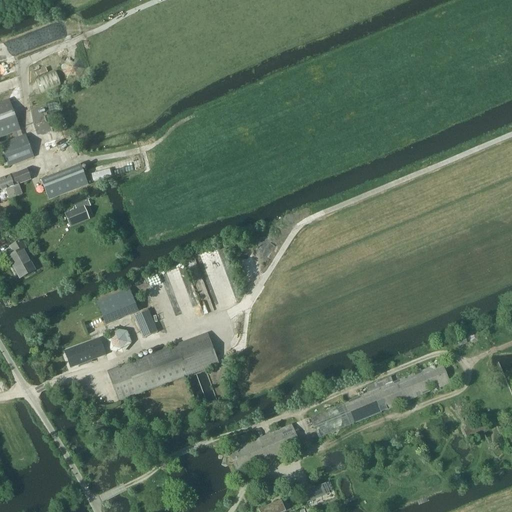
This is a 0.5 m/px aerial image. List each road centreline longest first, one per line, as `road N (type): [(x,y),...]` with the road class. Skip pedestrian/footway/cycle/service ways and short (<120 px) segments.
road 1 (track): [(233,315),(304,221),(511,136)]
road 2 (track): [(163,0),(33,60),(23,81),(25,104),(43,158)]
road 3 (unclassified): [(98,511),(0,343)]
road 4 (track): [(43,158),(131,153),(191,117)]
